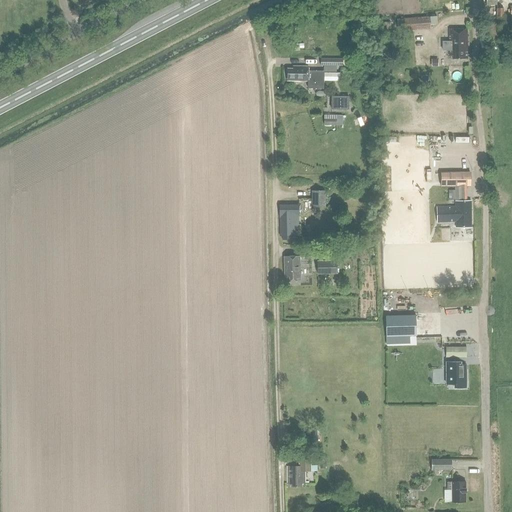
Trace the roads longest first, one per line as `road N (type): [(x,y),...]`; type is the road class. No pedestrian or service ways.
road 1 (track): [(486,511),(473,18)]
road 2 (track): [(268,44),(283,511)]
road 3 (trunk): [(0,107),(209,0)]
road 4 (unclassified): [(0,81),(147,0)]
